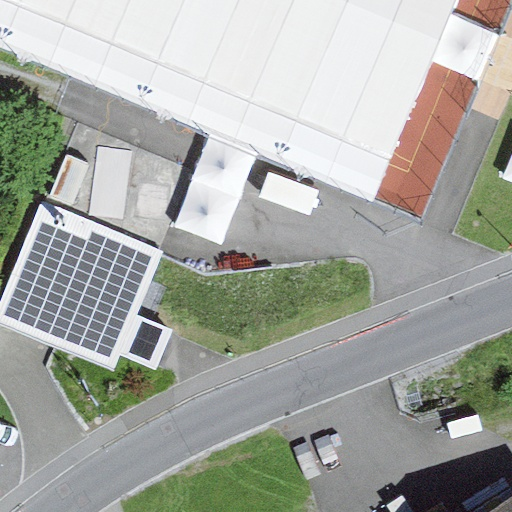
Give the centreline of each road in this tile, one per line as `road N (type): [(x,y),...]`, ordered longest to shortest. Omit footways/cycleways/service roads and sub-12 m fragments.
road 1 (residential): [(0,74),(264,185),(353,210),(396,258),(430,332)]
road 2 (residential): [(55,511),(87,485),(276,388),(430,332)]
road 3 (track): [(511,430),(414,446),(337,425),(276,388)]
